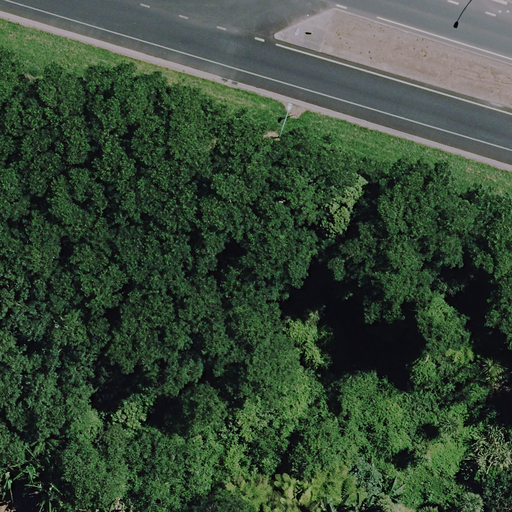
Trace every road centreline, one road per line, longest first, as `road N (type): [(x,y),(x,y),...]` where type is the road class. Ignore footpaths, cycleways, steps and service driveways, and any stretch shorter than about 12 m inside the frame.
road 1 (primary): [(511,136),(108,17)]
road 2 (tertiary): [(303,0),(255,16),(108,17)]
road 3 (primary): [(375,0),(511,41)]
